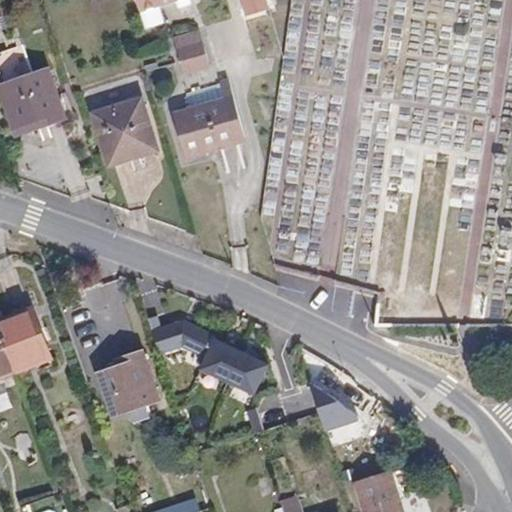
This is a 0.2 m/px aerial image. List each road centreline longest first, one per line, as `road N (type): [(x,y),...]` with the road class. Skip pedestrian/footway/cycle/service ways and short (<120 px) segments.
road 1 (tertiary): [(338,344),(240,292),(0,207)]
road 2 (tertiary): [(338,344),(471,463),(509,510)]
road 3 (tertiary): [(496,440),(443,388),(338,344)]
